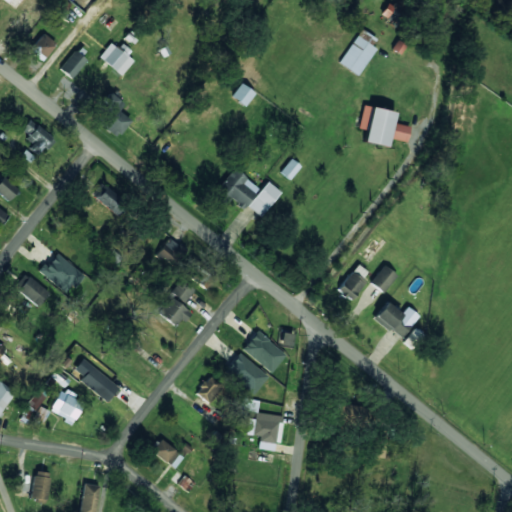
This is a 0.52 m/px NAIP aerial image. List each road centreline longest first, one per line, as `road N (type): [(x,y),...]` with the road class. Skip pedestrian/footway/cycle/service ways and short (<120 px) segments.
road 1 (tertiary): [(0,62),(511,479)]
road 2 (residential): [(258,272),(113,461)]
road 3 (residential): [(0,434),(113,461),(180,511)]
road 4 (tertiary): [(319,322),(293,511)]
road 5 (residential): [(99,143),(0,267)]
